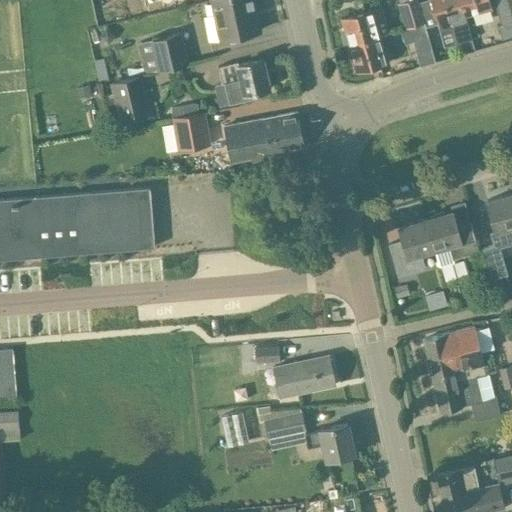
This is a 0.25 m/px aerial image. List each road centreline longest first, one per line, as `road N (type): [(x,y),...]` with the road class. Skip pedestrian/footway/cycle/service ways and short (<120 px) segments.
road 1 (unclassified): [(0,304),(355,276)]
road 2 (tertiary): [(405,511),(355,276)]
road 3 (unclassified): [(344,118),(511,55)]
road 4 (residential): [(344,207),(511,161)]
road 5 (unknown): [(511,298),(367,330)]
road 6 (tertiary): [(344,118),(320,89),(297,0)]
